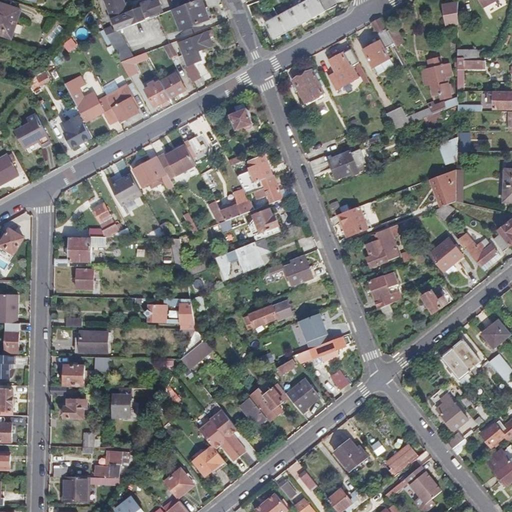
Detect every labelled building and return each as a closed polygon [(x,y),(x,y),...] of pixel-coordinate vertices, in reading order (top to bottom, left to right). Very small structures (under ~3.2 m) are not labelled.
[(119,31),(161,15),(160,13),(163,12),(159,2),(151,5),(150,3),(140,7),(141,9),(130,14),(124,0),(111,0),(106,2),(117,32),(119,31)] [(200,0),(172,0),(174,4),(166,7),(168,13),(174,11),(200,0)] [(209,20),(200,0),(174,11),(181,30),(209,20)] [(333,0),(310,0),(266,24),(275,40),(337,6),(333,0)] [(0,3),(0,34),(11,39),(22,10),(0,3)] [(459,21),(459,3),(442,7),(446,24),(459,21)] [(388,32),(380,20),(372,25),(381,42),(365,51),(378,76),(394,67),(385,50),(395,45),(388,32)] [(111,27),(105,30),(107,36),(114,33),(111,27)] [(395,28),(388,32),(395,45),(396,47),(404,43),(395,28)] [(114,33),(107,36),(122,62),(134,58),(119,31),(117,32),(114,33)] [(189,67),(193,65),(201,61),(198,52),(214,46),(208,33),(180,44),(189,67)] [(72,38),(63,45),(70,53),(79,46),(72,38)] [(178,55),(172,44),(165,46),(171,58),(178,55)] [(359,64),(351,50),(345,54),(344,53),(330,61),(336,73),(338,75),(331,79),(338,90),(358,78),(352,68),(359,64)] [(122,62),(130,77),(137,73),(131,63),(136,61),(137,63),(149,58),(146,53),(134,58),(122,62)] [(471,61),(471,58),(459,58),(459,70),(466,70),(485,70),(486,61),(471,61)] [(453,97),(452,95),(451,87),(449,79),(455,78),(452,67),(447,68),(446,66),(443,67),(441,60),(430,62),(431,70),(423,72),(427,87),(433,86),(436,94),(444,93),(445,98),(453,97)] [(203,79),(210,76),(202,61),(196,64),(203,79)] [(185,69),(193,82),(200,78),(193,65),(189,67),(185,69)] [(326,85),(317,69),(313,72),(321,87),(326,85)] [(321,87),(313,72),(312,71),(294,81),(306,103),(324,93),(321,87)] [(162,82),(171,99),(186,90),(177,74),(162,82)] [(51,81),(47,75),(38,80),(41,86),(51,81)] [(65,84),(83,117),(101,107),(111,125),(120,120),(108,97),(106,94),(96,100),(94,95),(87,99),(86,97),(84,98),(79,89),(84,86),(80,77),(65,84)] [(169,100),(171,99),(162,82),(155,86),(153,83),(148,85),(150,88),(145,91),(154,107),(163,103),(164,106),(171,102),(169,100)] [(120,120),(121,123),(140,113),(132,100),(134,98),(128,87),(108,97),(120,120)] [(490,110),(511,110),(511,92),(490,92),(490,110)] [(79,115),(76,107),(67,111),(62,100),(56,102),(64,121),(79,115)] [(444,104),(430,109),(433,116),(447,110),(444,104)] [(231,116),(237,131),(254,125),(248,110),(231,116)] [(400,110),(388,117),(395,130),(409,125),(400,110)] [(38,142),(41,148),(51,143),(36,116),(26,122),(29,126),(15,134),(24,149),(38,142)] [(67,124),(70,131),(63,135),(72,149),(90,139),(78,118),(67,124)] [(195,133),(183,140),(186,146),(191,155),(206,147),(202,140),(200,142),(195,133)] [(471,133),(460,134),(461,147),(471,147),(471,133)] [(372,139),(368,140),(372,152),(377,150),(372,139)] [(459,155),(459,151),(459,139),(439,146),(445,160),(459,155)] [(191,155),(186,146),(168,156),(166,153),(160,157),(168,174),(172,179),(197,165),(191,155)] [(367,164),(361,151),(352,155),(351,154),(331,161),(339,181),(361,172),(360,167),(367,164)] [(9,155),(0,159),(0,186),(20,176),(9,155)] [(272,204),(284,199),(272,168),(271,168),(266,156),(250,162),(255,174),(252,175),(251,171),(237,176),(248,196),(256,193),(259,200),(269,196),(272,204)] [(160,157),(159,157),(136,170),(145,187),(152,184),(155,188),(167,181),(164,176),(168,174),(160,157)] [(232,166),(242,162),(239,157),(229,161),(232,166)] [(451,205),(460,201),(459,169),(446,175),(450,185),(436,191),(442,208),(451,205)] [(145,195),(134,174),(113,186),(124,206),(145,195)] [(450,185),(446,175),(432,180),(436,191),(450,185)] [(242,216),(256,210),(253,204),(251,201),(226,212),(224,209),(222,210),(225,216),(228,222),(242,216)] [(256,210),(262,208),(259,201),(253,204),(256,210)] [(136,239),(132,231),(120,232),(104,203),(93,210),(103,225),(108,238),(136,239)] [(222,210),(218,203),(212,207),(219,220),(225,216),(222,210)] [(443,221),(456,209),(451,205),(442,208),(436,211),(443,221)] [(361,208),(340,215),(346,230),(348,229),(351,236),(369,229),(361,208)] [(256,216),(258,221),(256,222),(251,227),(255,237),(256,236),(259,242),(266,239),(283,232),(276,216),(274,217),(271,210),(256,216)] [(201,233),(191,215),(188,217),(197,235),(201,233)] [(228,222),(222,225),(225,233),(247,226),(242,216),(228,222)] [(402,223),(409,232),(417,226),(412,220),(402,223)] [(498,232),(511,246),(511,223),(511,222),(498,232)] [(402,223),(377,233),(380,240),(368,245),(372,257),(369,258),(372,267),(400,256),(393,238),(409,232),(402,223)] [(25,239),(11,230),(1,246),(15,255),(25,239)] [(485,272),(502,259),(492,246),(487,249),(482,243),(477,247),(463,231),(458,235),(462,240),(460,241),(481,268),(481,267),(485,272)] [(504,252),(509,248),(500,236),(495,240),(504,252)] [(107,238),(93,238),(93,240),(72,240),(71,262),(92,263),(92,248),(107,248),(107,238)] [(266,239),(259,242),(215,259),(224,282),(228,280),(228,278),(242,272),(243,274),(264,266),(261,258),(272,253),(271,252),(266,239)] [(178,270),(187,270),(182,241),(174,241),(178,270)] [(433,254),(446,271),(465,258),(452,241),(433,254)] [(403,255),(406,263),(419,258),(420,257),(417,250),(403,255)] [(421,263),(430,260),(426,255),(420,257),(419,258),(421,263)] [(314,278),(305,256),(293,260),(295,265),(287,268),(294,287),(314,278)] [(280,267),(271,269),(273,280),(283,278),(280,267)] [(79,270),(78,288),(79,290),(95,291),(96,271),(79,270)] [(369,280),(379,306),(381,305),(390,302),(392,301),(386,286),(391,284),(387,274),(369,280)] [(78,288),(55,288),(55,297),(78,298),(79,290),(78,288)] [(425,296),(428,300),(433,311),(433,312),(449,304),(442,293),(437,295),(434,290),(425,296)] [(0,293),(0,322),(6,323),(19,323),(20,294),(0,293)] [(203,296),(196,297),(198,310),(205,309),(203,296)] [(146,314),(149,318),(149,324),(182,324),(182,330),(197,331),(192,300),(191,301),(167,300),(167,303),(163,306),(150,306),(150,311),(146,314)] [(289,301),(246,317),(248,324),(253,322),(256,328),(279,320),(279,321),(295,316),(289,301)] [(390,302),(381,305),(386,318),(395,314),(390,302)] [(301,322),(311,350),(331,342),(328,335),(320,314),(301,322)] [(68,328),(83,328),(83,320),(68,320),(68,328)] [(500,322),(483,336),(494,349),(511,335),(500,322)] [(19,323),(6,323),(6,353),(20,353),(20,323),(19,323)] [(182,361),(190,370),(214,351),(197,331),(194,337),(182,361)] [(108,353),(109,333),(78,333),(78,352),(108,353)] [(331,342),(311,350),(295,357),(298,361),(312,355),(315,362),(318,364),(323,362),(323,359),(324,360),(338,353),(337,351),(346,346),(345,345),(350,343),(348,337),(343,339),(343,338),(331,342)] [(464,341),(454,350),(476,377),(481,373),(476,367),(482,363),(464,341)] [(465,385),(476,377),(454,350),(444,358),(465,385)] [(511,393),(511,369),(503,353),(493,359),(511,393)] [(14,356),(0,355),(0,379),(10,380),(10,369),(13,369),(13,365),(14,365),(14,356)] [(110,372),(110,359),(96,359),(96,372),(110,372)] [(174,370),(174,359),(162,359),(162,369),(174,370)] [(298,366),(294,360),(278,369),(282,376),(298,366)] [(504,380),(490,362),(484,368),(498,385),(504,380)] [(66,366),(66,386),(85,386),(86,367),(66,366)] [(330,378),(340,389),(348,383),(339,371),(330,378)] [(290,399),(304,415),(308,411),(307,410),(320,399),(306,381),(288,395),(290,399)] [(340,389),(344,395),(352,388),(348,383),(340,389)] [(253,399),(269,419),(271,422),(279,416),(275,411),(280,407),(290,399),(288,395),(279,385),(266,396),(261,390),(252,398),(253,399)] [(68,387),(52,387),(52,396),(68,396),(68,387)] [(0,402),(0,410),(13,411),(13,389),(1,389),(1,402),(0,402)] [(132,403),(133,389),(121,389),(121,394),(114,394),(114,397),(113,419),(124,419),(124,416),(129,416),(130,403),(132,403)] [(437,410),(454,431),(469,420),(447,394),(442,398),(445,403),(437,410)] [(177,401),(172,396),(168,399),(172,404),(173,403),(175,404),(177,401)] [(261,426),(269,419),(253,399),(240,409),(250,421),(254,417),(261,426)] [(66,419),(85,419),(86,409),(89,409),(89,400),(69,400),(69,407),(66,407),(66,409),(65,410),(65,416),(66,417),(66,419)] [(132,419),(132,403),(130,403),(129,416),(124,416),(124,419),(132,419)] [(477,409),(486,422),(493,417),(482,405),(477,409)] [(275,411),(279,416),(284,412),(280,407),(275,411)] [(223,410),(211,419),(241,456),(246,451),(232,435),(238,430),(223,410)] [(211,419),(199,428),(214,447),(216,449),(220,446),(234,462),(241,456),(211,419)] [(511,441),(511,440),(511,421),(505,427),(500,421),(497,424),(496,423),(482,435),(493,447),(506,436),(511,441)] [(0,423),(0,443),(12,443),(12,424),(0,423)] [(448,443),(453,449),(464,440),(465,439),(460,433),(448,443)] [(86,434),(85,448),(95,448),(95,434),(86,434)] [(419,457),(427,451),(417,439),(409,446),(418,456),(419,457)] [(360,451),(351,440),(335,452),(350,471),(369,456),(363,449),(360,451)] [(380,440),(372,446),(379,456),(387,450),(380,440)] [(464,440),(453,449),(458,455),(468,446),(464,440)] [(388,462),(409,446),(405,441),(385,458),(388,462)] [(410,461),(418,456),(409,446),(388,462),(393,468),(399,463),(406,457),(410,461)] [(217,474),(228,465),(216,449),(214,447),(194,463),(206,476),(214,470),(217,474)] [(129,467),(132,470),(142,455),(138,449),(134,456),(129,467)] [(501,449),(486,461),(488,464),(504,451),(501,449)] [(511,461),(504,451),(488,464),(507,486),(511,482),(511,461)] [(0,452),(0,469),(12,469),(12,453),(0,452)] [(129,466),(129,467),(134,456),(132,456),(131,453),(113,453),(113,465),(110,465),(110,470),(108,470),(96,469),(96,478),(120,479),(120,466),(129,466)] [(410,464),(419,457),(418,456),(410,461),(406,457),(399,463),(393,468),(390,471),(395,477),(410,464)] [(66,466),(55,465),(54,476),(65,476),(66,466)] [(443,491),(423,467),(407,480),(422,498),(417,502),(423,509),(430,509),(436,505),(433,500),(443,491)] [(161,477),(178,499),(194,486),(181,470),(167,481),(162,476),(161,477)] [(317,485),(308,473),(302,478),(311,490),(317,485)] [(75,478),(65,478),(64,501),(75,501),(75,478)] [(287,482),(281,488),(290,499),(296,494),(287,482)] [(352,511),(369,497),(363,490),(350,500),(342,490),(329,500),(338,511),(341,511),(348,507),(352,511)] [(257,511),(289,511),(290,511),(277,495),(257,511)] [(143,511),(132,498),(116,511),(117,511),(143,511)] [(165,511),(188,511),(180,501),(166,511),(165,511)] [(297,507),(300,511),(312,511),(314,511),(305,501),(297,507)]
